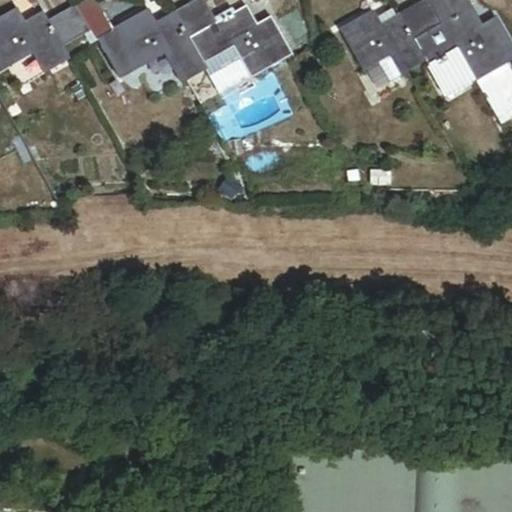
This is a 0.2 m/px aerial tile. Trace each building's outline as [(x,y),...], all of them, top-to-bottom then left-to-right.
[(95,0),(88,0),(76,8),(90,33),(95,42),(98,40),(113,32),(95,0)] [(219,25),(204,0),(197,0),(190,5),(205,31),(219,25)] [(427,0),(425,0),(414,7),(429,33),(442,26),(427,0)] [(205,31),(190,5),(174,14),(175,16),(190,40),(205,31)] [(429,33),(414,7),(399,15),(400,17),(414,42),(420,38),(429,33)] [(90,33),(76,8),(63,15),(77,40),(90,33)] [(246,10),(219,25),(205,31),(190,40),(204,64),(235,47),(252,79),(292,58),(270,19),(256,27),(246,10)] [(470,10),(442,26),(429,33),(420,38),(414,42),(421,53),(426,61),(456,44),(477,81),(501,123),(511,117),(511,73),(506,64),(511,60),(511,52),(494,21),(481,29),(470,10)] [(190,40),(175,16),(157,25),(149,11),(113,32),(98,40),(119,78),(170,51),(189,83),(209,71),(204,64),(190,40)] [(63,48),(49,22),(44,14),(26,25),(18,12),(0,22),(0,52),(9,69),(39,51),(51,72),(71,60),(63,48)] [(414,42),(400,17),(383,27),(375,14),(342,32),(364,71),(396,53),(408,74),(427,63),(426,61),(421,53),(414,42)] [(77,40),(63,15),(49,22),(63,48),(77,40)] [(477,81),(456,44),(426,61),(427,63),(447,99),(477,81)] [(0,52),(0,74),(9,69),(0,52)] [(243,187),(229,177),(219,191),(233,201),(243,187)] [(511,511),(511,459),(288,450),(285,511),(511,511)]
